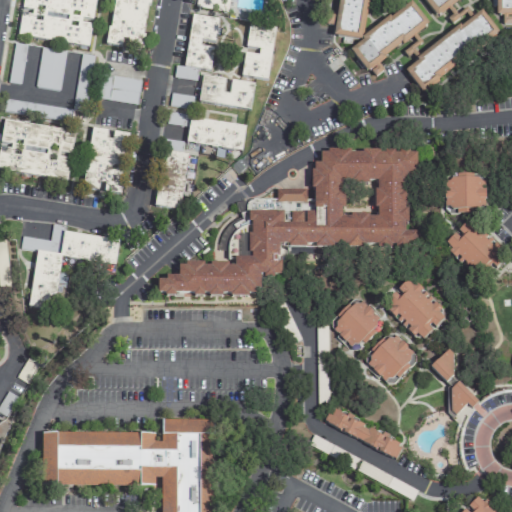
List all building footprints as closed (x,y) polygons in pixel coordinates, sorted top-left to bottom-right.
[(88,47),(91,21),(96,22),(99,0),(21,0),(21,6),(22,6),(18,37),(88,47)] [(111,0),(106,45),(123,48),(141,50),(148,0),(111,0)] [(196,0),(196,9),(228,12),(228,0),(196,0)] [(363,36),(365,0),(335,0),(332,38),(362,41),(348,50),(365,74),(384,60),(385,56),(409,39),(408,48),(397,56),(413,57),(417,63),(417,56),(413,50),(420,44),(414,35),(427,26),(411,3),(391,18),(389,17),(363,36)] [(421,0),(435,17),(457,0),(421,0)] [(511,0),(495,0),(495,17),(502,17),(501,25),(511,25),(511,16),(511,0)] [(403,70),(420,92),(497,34),(480,11),(403,70)] [(218,20),(191,16),(183,68),(209,72),(212,49),(200,47),(200,41),(214,43),(218,20)] [(240,77),(267,81),(274,29),(248,26),(244,51),(240,77)] [(33,45),(12,43),(8,84),(29,86),(33,45)] [(34,87),(59,91),(64,63),(72,64),(74,53),(41,48),(34,87)] [(173,79),(194,81),(195,69),(174,67),(173,79)] [(136,105),(139,80),(101,75),(98,100),(136,105)] [(197,104),(250,110),(253,84),(227,81),(227,80),(201,77),(197,104)] [(168,106),(190,110),(192,98),(170,93),(168,106)] [(245,127),(189,118),(185,144),(241,153),(245,127)] [(69,159),(59,158),(59,153),(71,154),(74,131),(2,122),(0,137),(0,171),(66,181),(69,159)] [(126,134),(109,131),(91,128),(82,189),(100,191),(100,192),(118,195),(126,134)] [(185,154),(159,152),(155,208),(181,210),(185,154)] [(409,152),(329,152),(320,155),(320,164),(312,164),(312,201),(305,201),(305,190),(274,190),(270,201),(248,201),(248,259),(233,259),(233,265),(189,265),(177,268),(177,276),(157,282),(156,297),(239,297),(259,290),(263,280),(280,275),(280,270),(277,258),(277,247),(415,248),(415,232),(409,232),(409,152)] [(484,180),(472,180),(472,175),(454,175),(454,180),(444,180),(444,214),(472,215),(472,209),(484,209),(484,180)] [(501,251),(469,219),(441,247),(479,284),(503,260),(498,254),(501,251)] [(60,259),(93,264),(114,266),(117,240),(63,233),(63,227),(51,225),(49,241),(21,237),(19,249),(35,251),(27,308),(53,311),(60,259)] [(407,278),(396,290),(401,296),(386,312),(413,338),(416,335),(421,340),(445,316),(407,278)] [(328,326),(355,351),(381,323),(353,298),(328,326)] [(361,360),(386,386),(416,359),(393,334),(383,343),(381,341),(361,360)] [(322,427),(395,458),(401,444),(328,412),(322,427)] [(39,437),(39,488),(156,490),(155,511),(211,511),(213,424),(158,424),(157,438),(39,437)] [(493,511),(479,496),(462,511),(493,511)]
